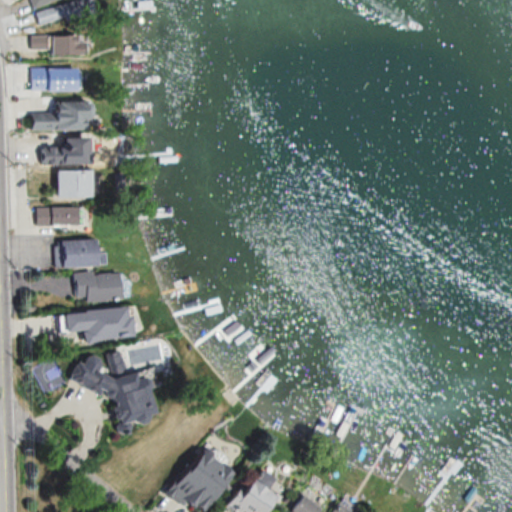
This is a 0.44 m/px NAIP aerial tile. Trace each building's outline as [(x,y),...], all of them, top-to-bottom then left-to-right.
[(71,0),(32,9),(35,23),(63,17),(64,20),(90,14),(86,0),(71,0)] [(81,40),(73,41),(73,33),(48,34),(48,54),(82,53),(81,40)] [(27,48),(45,47),(44,34),(27,34),(27,48)] [(28,90),(73,89),(73,66),(28,67),(28,90)] [(28,129),(82,128),(81,117),(88,117),(88,100),(52,101),(52,111),(27,112),(28,129)] [(47,159),(88,160),(89,136),(48,135),(47,159)] [(88,195),(88,168),(53,169),(53,196),(88,195)] [(73,205),(33,206),(33,224),(74,224),(73,205)] [(53,266),(94,265),(93,237),(52,239),(53,266)] [(70,272),(71,296),(82,295),(83,300),(118,299),(117,270),(70,272)] [(128,336),(127,314),(122,314),(122,306),(60,311),(62,331),(78,329),(79,340),(128,336)] [(111,400),(108,407),(110,417),(120,422),(129,420),(140,425),(145,413),(151,412),(144,378),(140,376),(132,378),(131,373),(122,369),(119,374),(108,377),(94,371),(98,364),(96,357),(85,352),(81,360),(72,362),(65,379),(97,394),(100,387),(101,395),(111,400)] [(196,511),(199,511),(227,470),(195,448),(166,492),(196,511)] [(260,511),(272,494),(245,476),(222,509),(227,511),(260,511)] [(310,511),(315,505),(296,493),(284,511),(310,511)] [(351,511),(335,502),(328,511),(351,511)]
